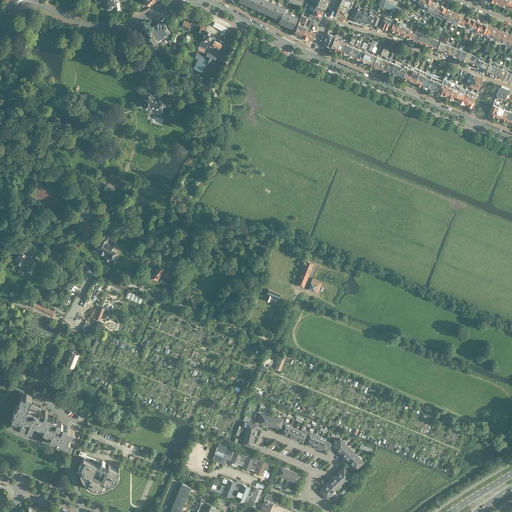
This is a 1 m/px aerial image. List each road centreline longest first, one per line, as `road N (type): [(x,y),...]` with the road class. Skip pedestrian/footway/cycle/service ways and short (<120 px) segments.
road 1 (track): [(197,119),(208,146),(184,178),(185,187),(196,185),(177,220),(143,237),(81,216)]
road 2 (residential): [(489,77),(327,16)]
road 3 (tertiary): [(308,59),(467,125)]
road 4 (tertiary): [(469,120),(310,54)]
road 5 (residential): [(315,472),(327,474),(338,464),(332,459),(266,433),(261,447),(304,467)]
road 6 (tertiary): [(178,1),(107,28),(28,0)]
road 7 (track): [(196,185),(223,132),(216,86),(193,95)]
road 8 (residential): [(161,511),(180,466),(251,480)]
